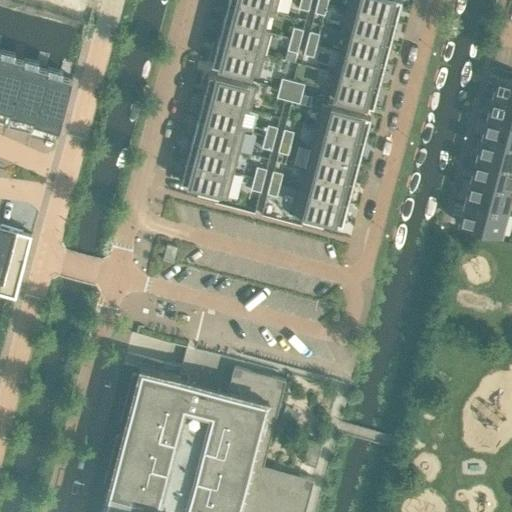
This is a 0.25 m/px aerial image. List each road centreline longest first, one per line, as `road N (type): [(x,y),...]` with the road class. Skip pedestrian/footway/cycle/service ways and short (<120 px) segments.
road 1 (residential): [(432,0),(345,336),(116,277)]
road 2 (residential): [(116,277),(190,0)]
road 3 (residential): [(113,0),(43,259)]
road 4 (residential): [(54,511),(116,277)]
road 5 (residential): [(43,259),(0,421)]
